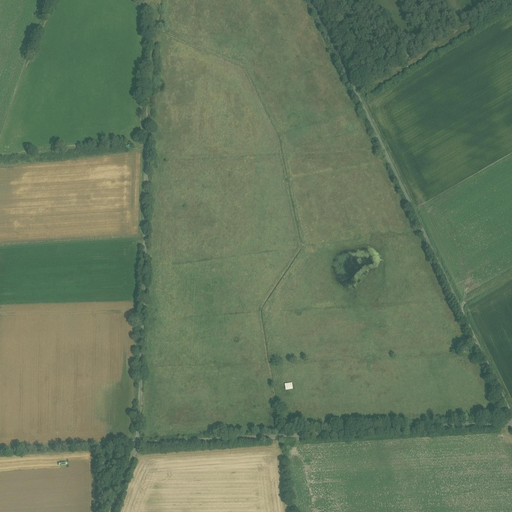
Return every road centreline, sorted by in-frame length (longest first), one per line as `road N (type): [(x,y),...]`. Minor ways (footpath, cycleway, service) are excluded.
road 1 (track): [(511,417),(311,0)]
road 2 (track): [(159,0),(139,444)]
road 3 (unclassified): [(511,422),(139,444)]
road 4 (track): [(356,94),(508,0)]
road 5 (unclassified): [(139,444),(0,451)]
